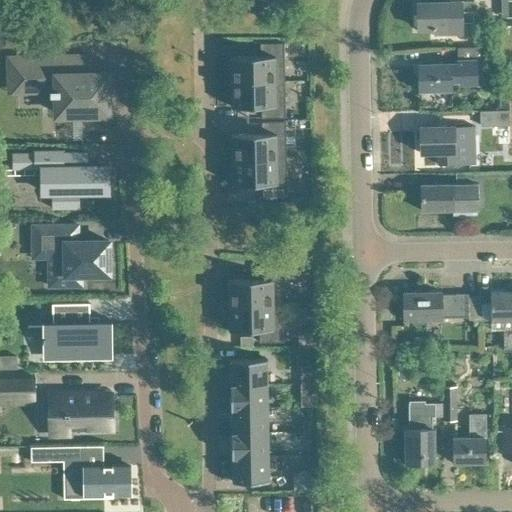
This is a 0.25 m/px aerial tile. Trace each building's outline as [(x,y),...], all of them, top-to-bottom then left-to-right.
[(462,1),(461,0),(419,0),(415,0),(415,29),(433,28),(433,33),(462,32),(462,23),(473,23),(473,1),(462,1)] [(230,57),(231,81),(231,82),(284,81),(283,45),(260,45),(260,57),(230,57)] [(477,85),(476,62),(486,62),(486,47),(456,47),(456,63),(417,64),(418,90),(450,90),(450,83),(457,83),(457,85),(477,85)] [(95,114),(95,117),(109,116),(108,97),(105,97),(105,75),(86,75),(86,58),(44,59),(45,90),(50,90),(50,94),(52,94),(52,110),(57,109),(57,115),(95,114)] [(8,59),(8,78),(9,91),(30,91),(29,59),(8,59)] [(284,81),(231,82),(231,106),(261,105),(261,117),(285,117),(284,81)] [(480,125),(508,125),(508,110),(480,111),(480,125)] [(232,134),(232,158),(232,159),(262,158),(286,158),(285,122),(261,122),(261,134),(232,134)] [(453,126),(419,127),(420,152),(438,152),(438,164),(471,164),(470,143),(474,143),(474,125),(453,126)] [(20,167),(49,167),(49,190),(59,190),(59,208),(81,208),(81,190),(111,190),(111,167),(92,167),(92,151),(68,151),(68,149),(39,149),(39,151),(20,151),(20,167)] [(286,158),(262,158),(232,159),(233,184),(262,183),(262,194),(286,194),(286,158)] [(453,209),(453,214),(474,213),(474,209),(478,209),(478,183),(420,184),(421,210),(453,209)] [(32,238),(48,238),(49,286),(81,285),(80,275),(108,274),(108,241),(77,241),(76,221),(31,222),(32,238)] [(228,280),(228,304),(282,304),(281,267),(257,267),(258,280),(228,280)] [(503,350),(511,349),(511,290),(489,291),(490,303),(490,320),(490,329),(503,329),(503,350)] [(440,295),(440,292),(402,292),(403,318),(441,317),(455,317),(468,316),(468,319),(473,319),(473,325),(480,325),(480,321),(480,303),(480,295),(467,295),(467,293),(455,293),(455,294),(440,295)] [(107,335),(106,321),(89,322),(88,303),(51,304),(51,323),(44,323),(45,356),(110,355),(110,335),(107,335)] [(480,321),(490,320),(490,303),(480,303),(480,321)] [(282,304),(228,304),(228,329),(258,329),(258,341),(282,341),(282,304)] [(298,344),(312,344),(312,331),(298,332),(298,344)] [(240,346),(252,346),(252,336),(240,336),(240,346)] [(0,368),(16,368),(15,355),(0,355),(0,368)] [(231,383),(266,383),(265,359),(230,359),(231,383)] [(299,366),(299,383),(315,383),(315,366),(299,366)] [(32,376),(0,377),(0,405),(33,404),(32,376)] [(231,408),(266,407),(266,383),(231,383),(231,408)] [(315,383),(299,383),(300,406),(316,406),(315,383)] [(442,420),(457,420),(456,386),(442,386),(442,420)] [(116,429),(115,395),(48,396),(49,423),(74,422),(74,430),(116,429)] [(511,399),(493,400),(494,432),(502,431),(502,448),(503,448),(511,447),(511,399)] [(431,428),(431,416),(434,416),(434,403),(408,403),(409,416),(417,416),(417,428),(405,428),(405,463),(433,462),(432,428),(431,428)] [(231,432),(267,431),(266,407),(231,408),(231,432)] [(452,462),(484,461),(483,437),(485,437),(485,413),(468,413),(469,436),(452,437),(452,462)] [(232,456),(267,455),(267,431),(231,432),(232,456)] [(102,445),(62,446),(62,460),(63,498),(112,497),(112,493),(130,493),(129,465),(103,465),(102,445)] [(232,481),(268,480),(267,455),(232,456),(232,481)] [(298,473),(298,491),(311,490),(311,473),(298,473)]
